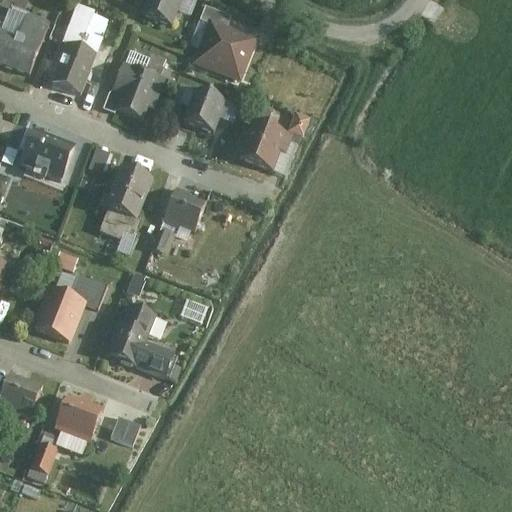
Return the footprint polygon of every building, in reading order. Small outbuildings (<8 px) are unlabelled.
[(179,0),(148,0),(140,23),(168,33),(179,0)] [(188,47),(201,51),(210,28),(223,33),(228,20),(202,10),(188,47)] [(97,21),(72,12),(59,47),(71,51),(57,89),(91,101),(107,58),(87,51),(97,21)] [(18,15),(1,66),(39,79),(56,27),(18,15)] [(240,85),(255,45),(223,33),(210,28),(201,51),(195,68),(240,85)] [(166,85),(128,69),(118,93),(128,97),(123,108),(152,120),(166,85)] [(236,105),(204,94),(193,127),(225,138),(236,105)] [(308,123),(293,117),(286,136),(302,142),(308,123)] [(14,125),(0,119),(0,155),(1,156),(14,125)] [(290,141),(250,127),(236,164),(270,177),(277,159),(282,161),(290,141)] [(85,150),(41,133),(27,171),(71,187),(85,150)] [(89,172),(109,181),(119,158),(99,150),(89,172)] [(164,183),(132,171),(110,229),(141,241),(164,183)] [(207,207),(173,193),(161,223),(195,237),(207,207)] [(160,238),(151,257),(164,262),(172,243),(160,238)] [(75,275),(80,260),(63,254),(58,269),(75,275)] [(18,270),(0,263),(0,314),(1,315),(18,270)] [(112,290),(69,274),(47,333),(78,344),(92,307),(103,312),(112,290)] [(143,298),(147,279),(135,276),(130,295),(143,298)] [(176,321),(132,304),(111,358),(177,384),(187,358),(164,350),(176,321)] [(15,396),(0,390),(0,415),(40,429),(52,394),(20,383),(15,396)] [(113,415),(75,400),(62,432),(101,447),(113,415)] [(112,441),(135,449),(143,427),(120,418),(112,441)] [(64,454),(51,448),(42,471),(55,476),(64,454)] [(28,479),(47,485),(49,476),(31,471),(28,479)]
